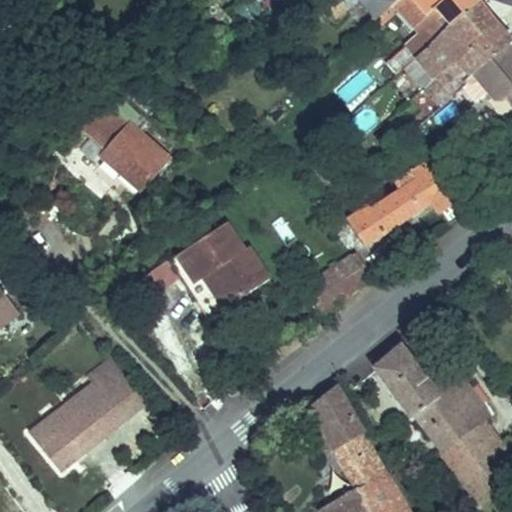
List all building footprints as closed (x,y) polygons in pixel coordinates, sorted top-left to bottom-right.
[(364,0),(361,2),(376,19),(394,5),(399,0),(364,0)] [(407,44),(417,57),(479,2),(477,0),(399,0),(394,5),(398,9),(420,32),(407,44)] [(400,72),(419,93),(422,89),(495,22),(479,2),(417,57),(400,72)] [(398,9),(394,5),(376,19),(374,21),(380,27),(398,9)] [(422,89),(439,109),(464,88),(468,84),(465,81),(508,46),(511,42),(511,41),(495,22),(422,89)] [(511,51),(508,46),(465,81),(468,84),(464,88),(476,103),(490,92),(497,100),(504,101),(508,97),(511,101),(511,51)] [(141,190),(170,157),(143,134),(151,124),(115,92),(82,130),(107,152),(103,156),(141,190)] [(479,128),(507,117),(502,107),(475,118),(479,128)] [(450,225),(468,213),(430,156),(413,168),(414,170),(396,182),(396,183),(402,191),(385,203),(372,211),(369,205),(349,218),(367,244),(433,200),(450,225)] [(117,178),(112,190),(131,199),(137,188),(117,178)] [(380,195),(385,203),(402,191),(396,183),(380,195)] [(245,250),(227,223),(169,261),(209,321),(270,279),(249,247),(245,250)] [(352,255),(301,289),(320,317),(371,282),(352,255)] [(166,260),(141,277),(155,297),(180,280),(166,260)] [(0,327),(19,313),(0,287),(0,327)] [(511,330),(496,337),(507,360),(511,357),(511,330)] [(437,390),(404,346),(377,368),(441,453),(484,417),(490,413),(482,403),(488,398),(478,385),(472,389),(460,373),(437,390)] [(60,471),(144,403),(109,358),(87,376),(93,383),(30,434),(60,471)] [(311,407),(324,430),(336,449),(358,489),(338,500),(344,511),(408,511),(337,386),(311,407)] [(511,459),(484,417),(441,453),(479,504),(511,479),(511,459)] [(318,433),(329,453),(336,449),(324,430),(318,433)] [(344,511),(338,500),(321,510),(322,511),(344,511)]
